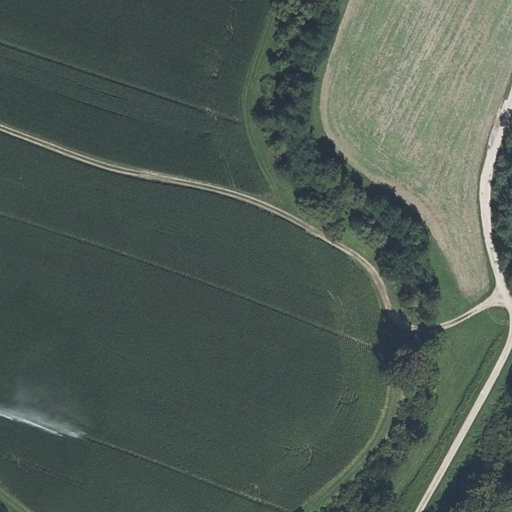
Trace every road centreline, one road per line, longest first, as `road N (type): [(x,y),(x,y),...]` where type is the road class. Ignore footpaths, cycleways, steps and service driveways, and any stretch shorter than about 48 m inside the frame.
road 1 (track): [(0,127),(103,170),(210,187),(277,209),(367,265),(404,326),(459,323),(502,294)]
road 2 (track): [(342,0),(309,80),(311,133),(323,151),(403,202),(479,309)]
road 3 (track): [(511,103),(484,193),(502,294),(511,305)]
road 4 (track): [(511,342),(422,511)]
